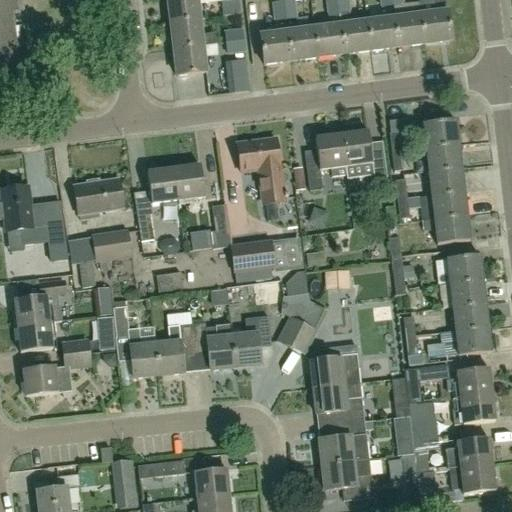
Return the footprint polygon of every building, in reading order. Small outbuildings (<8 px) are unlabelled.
[(15,0),(0,0),(0,28),(15,27),(13,13),(17,12),(15,0)] [(199,21),(197,5),(220,2),(220,4),(239,1),(238,0),(167,0),(170,24),(199,21)] [(283,3),(286,21),(297,20),(295,4),(310,2),(310,0),(282,0),(283,3)] [(324,0),(328,28),(314,30),(318,59),(344,56),(337,0),(324,0)] [(337,0),(344,56),(371,53),(367,23),(350,25),(349,13),(350,13),(348,0),(337,0)] [(392,7),(391,0),(378,0),(380,9),(392,7)] [(434,0),(436,14),(420,16),(424,46),(451,42),(447,13),(444,0),(434,0)] [(274,23),(286,21),(283,3),(271,4),(274,23)] [(420,16),(394,19),(397,49),(424,46),(420,16)] [(394,19),(367,23),(371,53),(397,49),(394,19)] [(214,35),(201,37),(199,21),(170,24),(173,51),(202,48),(216,46),(214,35)] [(15,27),(0,28),(0,56),(22,54),(21,42),(16,42),(15,27)] [(287,33),(288,43),(291,63),(318,59),(314,30),(287,33)] [(225,44),(243,42),(242,31),(224,33),(225,44)] [(291,63),(288,43),(287,33),(260,37),(264,66),(291,63)] [(243,42),(225,44),(226,57),(245,54),(243,42)] [(176,78),(205,74),(202,48),(173,51),(176,78)] [(22,54),(0,56),(0,86),(21,84),(19,69),(24,69),(22,54)] [(422,125),(425,150),(458,146),(455,121),(422,125)] [(346,180),(373,177),(374,184),(387,182),(384,158),(382,143),(369,144),(368,132),(341,136),(346,176),(346,180)] [(393,174),(404,172),(400,134),(388,135),(393,174)] [(304,153),(306,168),(309,192),(321,191),(319,171),(330,170),(331,178),(346,176),(341,136),(314,139),(316,151),(304,153)] [(239,174),(259,172),(264,209),(284,206),(279,169),(278,169),(275,141),(236,146),(239,174)] [(461,170),(458,146),(425,150),(428,174),(461,170)] [(177,202),(204,199),(200,167),(173,170),(177,202)] [(177,202),(173,170),(147,173),(151,206),(177,202)] [(292,171),(295,193),(304,192),(301,170),(292,171)] [(428,174),(431,197),(464,194),(461,170),(428,174)] [(97,214),(123,209),(118,181),(99,184),(98,181),(86,183),(86,186),(73,188),(78,217),(79,216),(80,222),(98,219),(97,214)] [(398,221),(410,220),(405,181),(394,183),(398,221)] [(53,243),(51,216),(47,216),(46,208),(38,208),(36,188),(8,190),(9,203),(3,203),(5,219),(11,218),(12,232),(29,231),(31,245),(53,243)] [(431,197),(434,220),(422,222),(422,223),(466,217),(464,194),(431,197)] [(227,233),(228,232),(224,207),(213,209),(211,209),(212,211),(215,234),(209,234),(212,251),(223,250),(229,249),(227,233)] [(398,225),(396,225),(394,209),(385,210),(387,226),(388,241),(394,291),(405,290),(399,239),(398,225)] [(140,244),(153,242),(149,217),(136,219),(140,244)] [(424,232),(435,231),(437,246),(469,242),(466,217),(422,223),(424,232)] [(96,265),(131,259),(127,234),(92,239),(96,265)] [(284,262),(301,261),(298,239),(282,241),(284,262)] [(273,270),(269,243),(229,248),(235,285),(255,283),(272,280),(270,270),(273,270)] [(67,260),(65,245),(48,247),(50,262),(67,260)] [(449,285),(483,281),(480,257),(446,260),(449,285)] [(85,289),(97,288),(94,265),(82,267),(85,289)] [(325,293),(350,291),(349,273),(324,274),(325,293)] [(289,293),(308,290),(305,274),(287,277),(289,293)] [(180,275),(155,279),(158,295),(182,292),(180,275)] [(282,279),(268,282),(270,294),(285,291),(282,279)] [(483,281),(449,285),(452,309),(485,305),(483,281)] [(55,296),(65,295),(63,282),(38,285),(40,298),(13,301),(17,328),(48,324),(48,322),(61,321),(59,306),(56,306),(55,296)] [(276,343),(289,350),(311,306),(309,305),(308,295),(282,299),(280,316),(288,320),(276,343)] [(134,380),(157,378),(154,347),(150,347),(140,348),(139,331),(128,332),(126,308),(125,303),(112,304),(113,310),(112,310),(116,340),(127,339),(130,362),(132,381),(134,380)] [(485,305),(452,309),(455,332),(488,328),(485,305)] [(311,306),(289,350),(305,357),(317,334),(328,314),(311,306)] [(169,345),(154,347),(157,378),(184,375),(182,359),(194,357),(190,326),(191,326),(190,315),(168,318),(169,329),(167,329),(169,345)] [(230,338),(234,370),(261,367),(259,350),(270,349),(267,318),(244,320),(245,336),(230,338)] [(404,338),(415,337),(413,319),(402,320),(404,338)] [(48,324),(17,328),(20,355),(51,351),(48,324)] [(204,325),(191,326),(190,326),(194,357),(207,355),(209,372),(234,370),(230,338),(229,326),(214,328),(214,329),(205,331),(204,325)] [(488,328),(455,332),(455,333),(439,335),(442,359),(491,353),(488,328)] [(415,337),(404,338),(407,369),(419,367),(415,337)] [(62,346),(63,358),(88,355),(87,343),(62,346)] [(360,385),(344,387),(342,372),(358,370),(356,347),(325,351),(327,362),(310,364),(313,390),(360,385)] [(63,358),(65,369),(54,371),(54,369),(22,372),(25,400),(57,396),(56,384),(70,382),(69,370),(90,367),(88,355),(63,358)] [(405,385),(430,382),(429,369),(403,372),(405,385)] [(489,372),(456,375),(457,382),(449,383),(450,394),(458,393),(459,400),(459,402),(492,398),(489,372)] [(360,385),(313,390),(315,415),(333,413),(334,426),(364,423),(360,385)] [(462,426),(462,428),(495,424),(492,398),(459,402),(459,400),(450,401),(453,427),(462,426)] [(412,440),(412,442),(436,439),(435,426),(434,420),(411,423),(411,429),(410,429),(395,431),(396,442),(412,440)] [(364,423),(334,426),(336,440),(318,441),(321,467),(368,462),(364,423)] [(412,442),(413,453),(414,457),(416,481),(433,479),(432,476),(429,476),(428,474),(426,452),(438,450),(436,439),(412,442)] [(456,445),(457,451),(449,452),(451,471),(451,472),(493,467),(489,441),(456,445)] [(102,465),(112,464),(110,450),(100,451),(102,465)] [(403,483),(411,482),(416,481),(414,457),(413,457),(400,459),(401,461),(401,462),(403,483)] [(359,501),(372,500),(370,476),(368,462),(321,467),(324,493),(341,491),(343,503),(348,503),(348,511),(355,511),(360,511),(359,501)] [(116,483),(134,481),(132,463),(114,465),(116,483)] [(138,481),(155,479),(183,476),(182,463),(137,469),(138,481)] [(450,493),(462,491),(462,497),(496,493),(493,467),(451,472),(451,471),(448,472),(450,493)] [(95,470),(79,472),(81,486),(97,484),(95,470)] [(196,501),(228,497),(225,471),(193,474),(196,501)] [(38,511),(68,511),(66,489),(79,488),(78,476),(57,478),(58,490),(36,492),(38,511)] [(433,479),(416,481),(418,499),(418,501),(419,501),(435,499),(433,479)] [(117,496),(119,510),(137,508),(135,494),(117,496)] [(229,511),(228,497),(196,501),(197,511),(229,511)]
